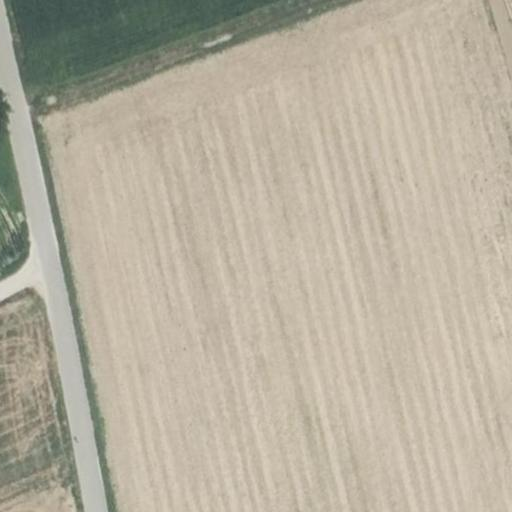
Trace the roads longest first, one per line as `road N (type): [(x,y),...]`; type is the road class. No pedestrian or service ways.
road 1 (residential): [(0,40),(98,511)]
road 2 (track): [(16,108),(298,0)]
